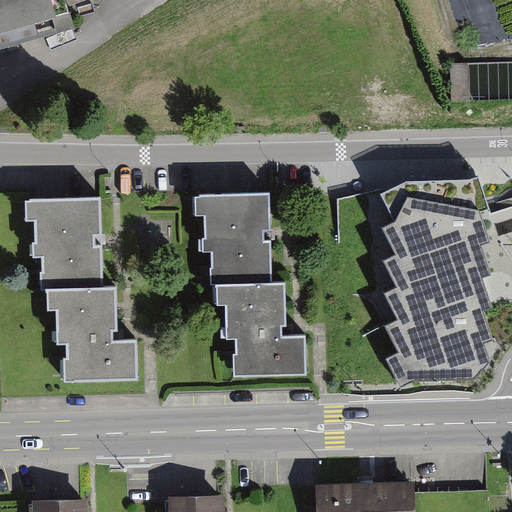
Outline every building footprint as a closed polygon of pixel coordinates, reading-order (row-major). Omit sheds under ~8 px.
[(56,0),(0,0),(0,34),(62,17),(56,0)] [(443,188),(374,191),(374,209),(383,209),(383,244),(391,244),(391,269),(444,267),(443,188)] [(270,193),(204,194),(205,238),(210,238),(211,269),(220,269),(220,286),(228,286),(229,327),(238,327),(238,355),(242,355),(243,376),(306,375),(306,371),(306,335),(288,335),(288,329),(287,283),(272,284),(271,234),(270,193)] [(117,287),(103,287),(103,239),(102,199),(35,200),(36,256),(42,256),(43,289),(58,289),(59,331),(68,331),(68,358),(74,357),(75,380),(138,379),(137,341),(118,341),(118,336),(117,287)] [(463,279),(394,281),(394,299),(403,300),(403,335),(411,335),(411,369),(478,366),(477,331),(464,331),(463,279)] [(416,511),(415,484),(318,487),(318,511),(416,511)] [(228,511),(228,499),(178,500),(178,511),(228,511)] [(90,511),(90,500),(41,501),(40,511),(90,511)]
